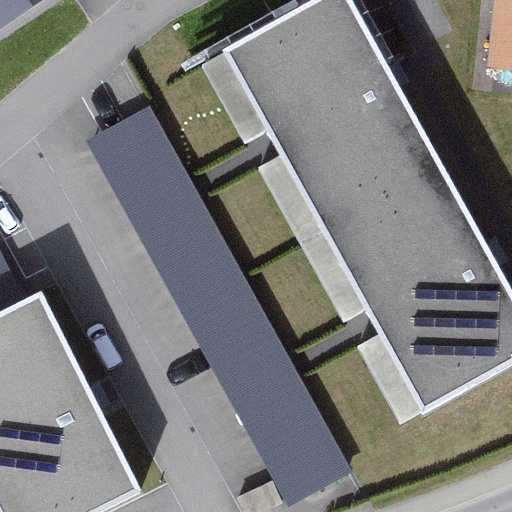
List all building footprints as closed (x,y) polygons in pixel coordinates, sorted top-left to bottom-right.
[(0,0),(0,24),(36,0),(0,0)] [(318,0),(222,54),(322,234),(441,168),(348,0),(318,0)] [(511,67),(511,0),(499,0),(493,66),(511,67)] [(172,192),(187,183),(148,112),(132,120),(172,192)] [(511,364),(511,296),(441,168),(322,234),(422,415),(511,364)] [(271,371),(286,362),(195,197),(179,205),(271,371)] [(40,295),(0,314),(0,511),(99,511),(139,492),(40,295)] [(303,494),(347,470),(294,375),(278,384),(317,453),(289,469),(303,494)] [(262,511),(281,503),(271,483),(237,499),(242,511),(262,511)]
